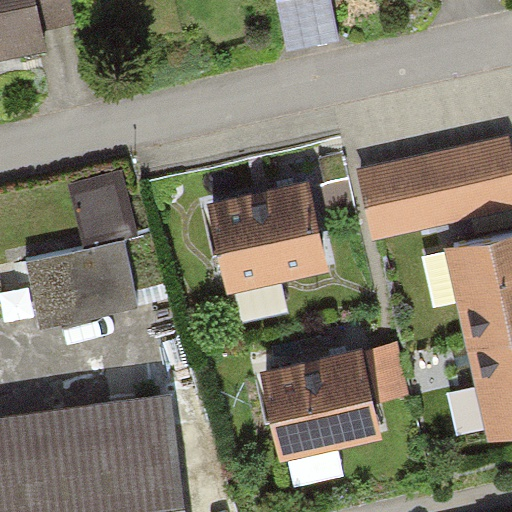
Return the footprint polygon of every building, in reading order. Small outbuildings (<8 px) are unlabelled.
[(78,0),(0,0),(0,56),(1,62),(59,49),(54,25),(82,19),(78,0)] [(511,145),(366,172),(377,232),(511,207),(511,145)] [(148,307),(126,183),(72,193),(83,252),(2,267),(14,331),(148,307)] [(327,183),(219,203),(235,294),(343,274),(327,183)] [(511,230),(455,243),(476,335),(511,327),(511,230)] [(402,246),(413,298),(462,288),(450,236),(402,246)] [(511,327),(476,335),(496,428),(511,424),(511,327)] [(370,335),(388,391),(410,384),(393,328),(370,335)] [(362,351),(267,372),(284,445),(378,424),(362,351)] [(461,423),(490,414),(477,371),(448,380),(461,423)] [(0,448),(0,511),(175,511),(164,427),(0,448)]
